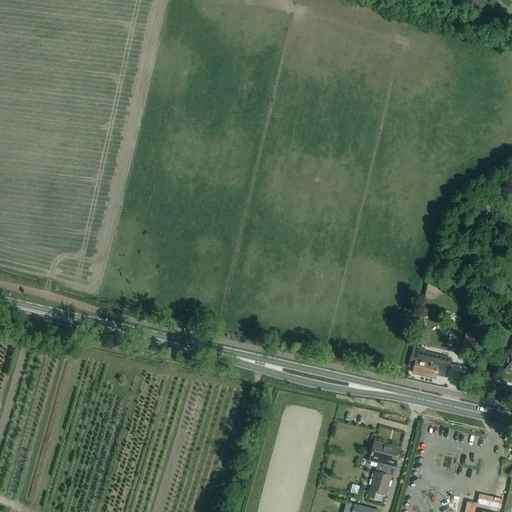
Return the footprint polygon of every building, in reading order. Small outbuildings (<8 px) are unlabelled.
[(478,0),(468,0),(467,1),(477,9),(482,8),(485,5),(478,0)] [(466,334),(462,351),(470,353),(470,349),(474,336),(466,334)] [(411,357),(411,358),(409,367),(414,369),(413,373),(435,378),(435,375),(446,378),(450,363),(438,360),(437,366),(425,364),(426,361),(422,360),(424,353),(420,352),(421,349),(414,347),(412,357),(411,357)] [(368,492),(375,494),(384,497),(390,477),(389,477),(392,467),(395,468),(397,459),(400,449),(391,447),(391,449),(374,445),(372,454),(370,461),(378,463),(375,473),(374,473),(368,492)] [(511,511),(511,474),(503,511),(511,511)]
